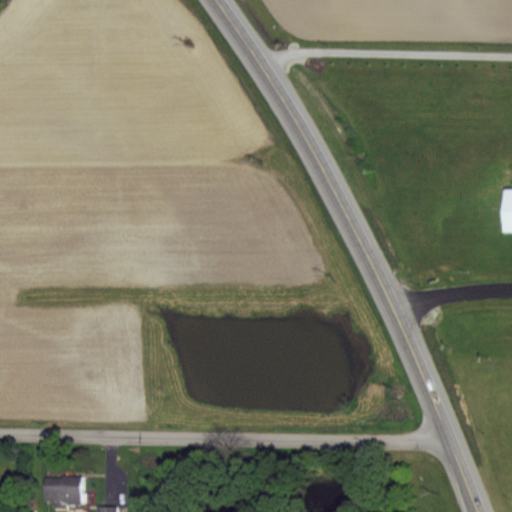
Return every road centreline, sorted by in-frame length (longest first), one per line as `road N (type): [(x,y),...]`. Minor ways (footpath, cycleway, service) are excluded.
road 1 (primary): [(481,511),(391,298),(302,127),(218,0)]
road 2 (residential): [(0,434),(454,439)]
